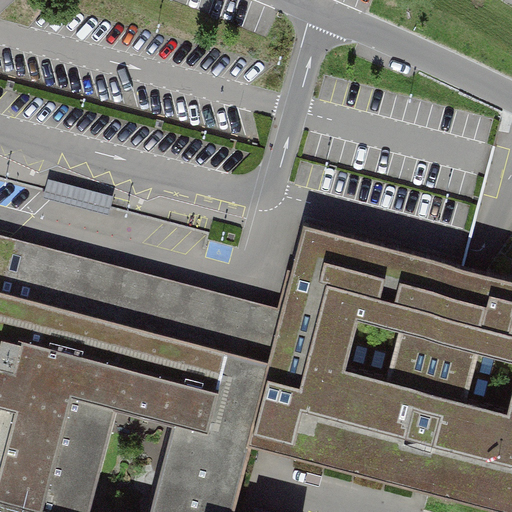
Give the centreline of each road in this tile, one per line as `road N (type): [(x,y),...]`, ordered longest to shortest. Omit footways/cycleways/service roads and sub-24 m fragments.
road 1 (unclassified): [(321,14),(511,96)]
road 2 (unknown): [(411,234),(357,276),(311,286),(272,284),(249,266)]
road 3 (unknown): [(432,58),(459,118),(448,180),(423,221)]
